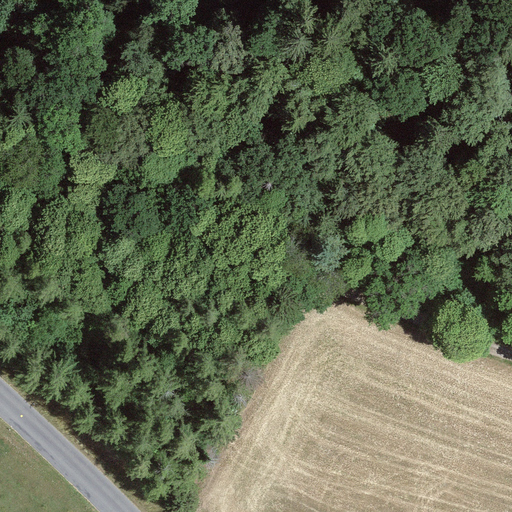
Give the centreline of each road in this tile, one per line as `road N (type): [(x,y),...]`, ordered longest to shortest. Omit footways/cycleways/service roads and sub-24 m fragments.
road 1 (track): [(0,117),(511,335)]
road 2 (tertiary): [(118,511),(0,398)]
